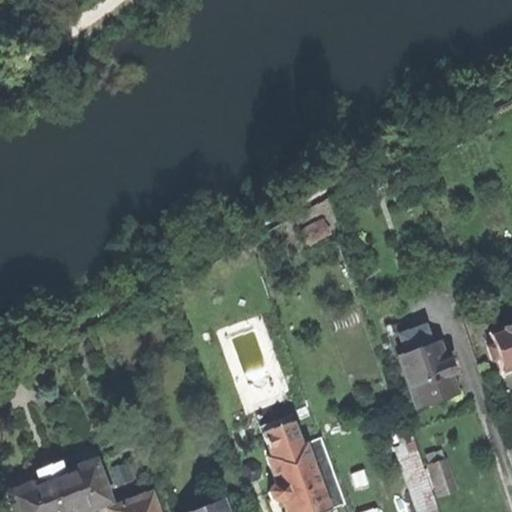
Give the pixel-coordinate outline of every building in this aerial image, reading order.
[(306,242),(328,230),(321,218),(300,230),(306,242)] [(511,367),(511,323),(489,332),(502,371),(511,367)] [(441,397),(456,391),(449,373),(452,371),(447,359),(445,360),(437,342),(397,356),(415,407),(441,397)] [(286,511),(320,511),(345,503),(321,436),(301,444),(285,399),(255,410),(271,455),(266,457),(276,483),(272,485),(269,491),(272,500),(278,502),(282,500),(286,511)] [(121,451),(135,445),(127,422),(112,428),(121,451)] [(439,495),(453,490),(440,450),(426,455),(439,495)] [(81,511),(111,501),(95,459),(62,471),(59,463),(37,471),(40,479),(7,491),(14,511),(81,511)] [(417,511),(438,511),(428,481),(409,488),(417,511)] [(113,511),(160,511),(153,491),(111,507),(113,511)] [(227,511),(222,498),(184,511),(227,511)]
